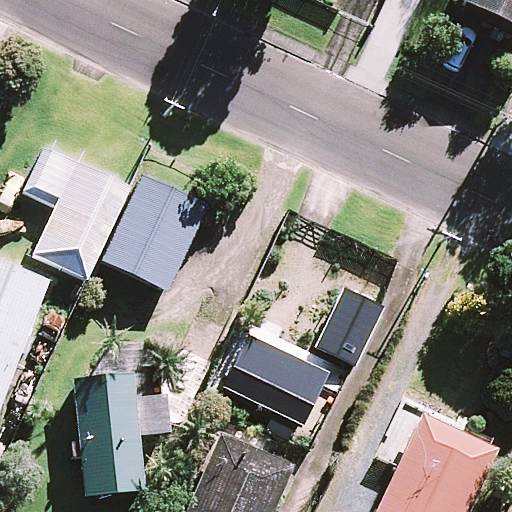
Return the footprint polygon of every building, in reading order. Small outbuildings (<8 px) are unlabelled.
[(511,0),(460,0),(455,12),(511,39),(511,0)] [(131,195),(45,153),(24,196),(56,212),(33,258),(88,284),(131,195)] [(0,413),(46,287),(0,270),(0,413)] [(331,302),(315,296),(303,328),(319,334),(313,348),(354,365),(376,310),(335,293),(331,302)] [(511,333),(501,328),(488,355),(511,366),(511,333)] [(321,377),(241,339),(217,389),(297,427),(321,377)] [(69,463),(77,463),(80,498),(141,493),(136,437),(166,434),(163,401),(133,404),(131,378),(70,383),(75,442),(67,443),(69,463)] [(464,511),(493,450),(419,416),(374,511),(464,511)] [(263,457),(268,445),(232,430),(227,442),(217,437),(185,511),(271,511),(290,469),(263,457)]
